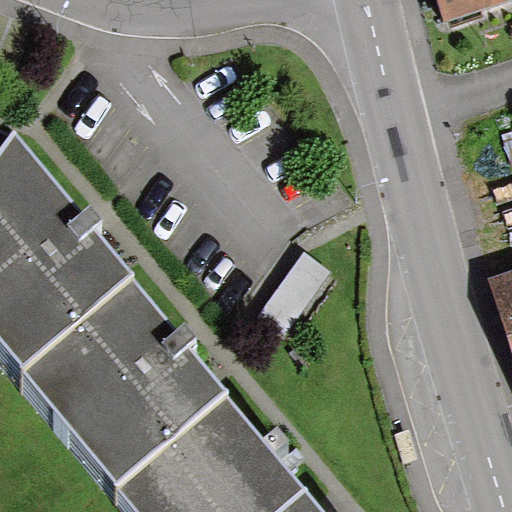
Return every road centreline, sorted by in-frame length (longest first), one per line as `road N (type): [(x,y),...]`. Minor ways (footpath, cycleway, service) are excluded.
road 1 (residential): [(507,511),(368,0)]
road 2 (unknown): [(142,1),(148,46),(181,106),(304,254)]
